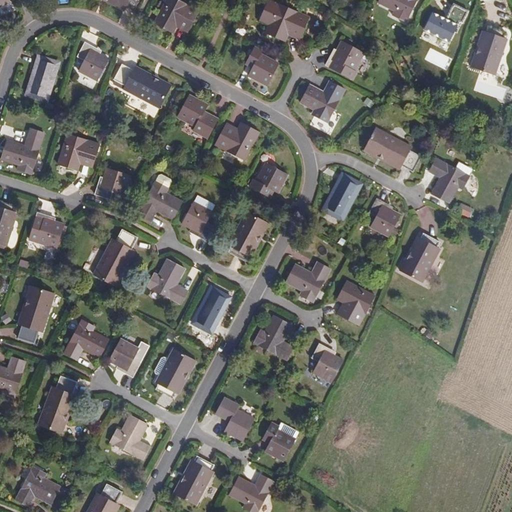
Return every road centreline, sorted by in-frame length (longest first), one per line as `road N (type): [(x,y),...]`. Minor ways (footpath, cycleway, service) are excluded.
road 1 (residential): [(35,25),(61,14),(99,22),(278,118)]
road 2 (residential): [(257,288),(185,424)]
road 3 (residential): [(308,159),(308,190),(257,288)]
